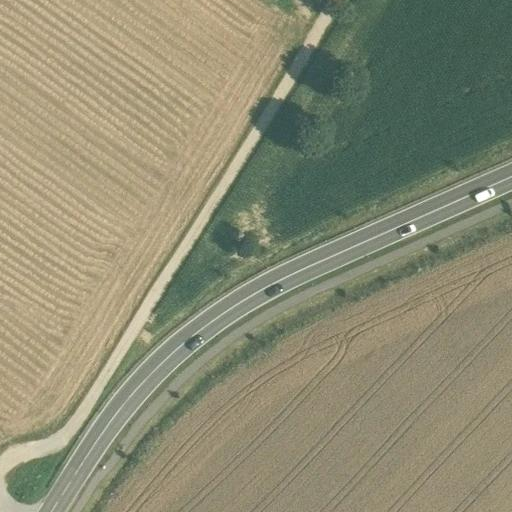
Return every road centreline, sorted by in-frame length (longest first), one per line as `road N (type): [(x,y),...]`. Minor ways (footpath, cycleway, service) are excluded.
road 1 (track): [(0,474),(14,458),(59,444),(336,0)]
road 2 (secondary): [(52,511),(124,401),(220,317),(511,177)]
